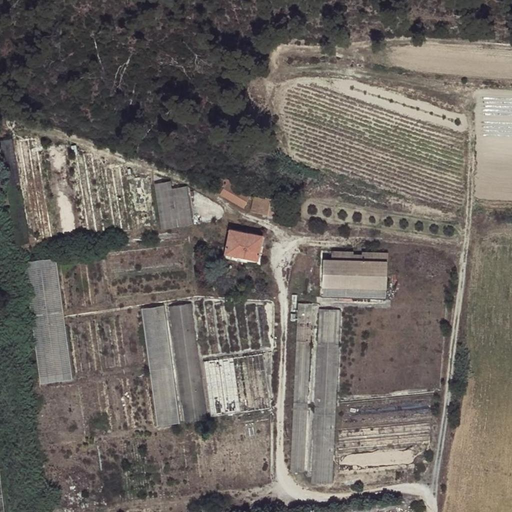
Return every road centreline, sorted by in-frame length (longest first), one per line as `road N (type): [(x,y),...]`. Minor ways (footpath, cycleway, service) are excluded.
road 1 (track): [(432,511),(462,276),(454,255),(430,244),(286,237),(230,221)]
road 2 (track): [(286,237),(280,493)]
road 3 (track): [(434,487),(196,498)]
road 4 (track): [(460,264),(469,101)]
